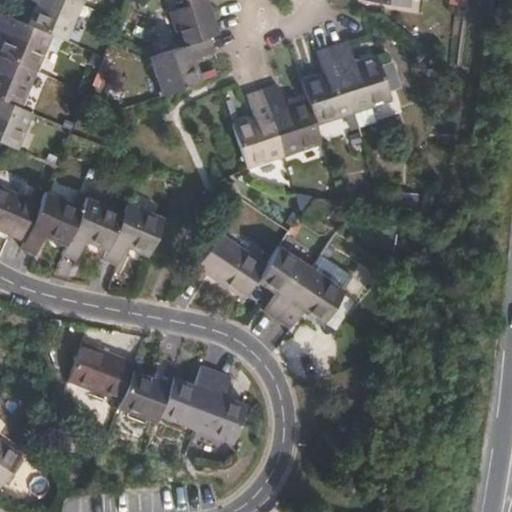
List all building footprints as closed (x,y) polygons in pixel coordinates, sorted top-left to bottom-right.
[(63,40),(79,4),(70,0),(30,0),(35,2),(26,24),(52,35),(63,40)] [(180,47),(209,37),(219,34),(215,21),(214,19),(212,12),(210,13),(205,0),(185,0),(188,6),(169,12),(180,47)] [(0,56),(36,72),(52,35),(26,24),(9,17),(0,37),(0,56)] [(193,60),(214,52),(209,37),(180,47),(148,57),(161,95),(200,82),(193,60)] [(346,41),(331,47),(352,113),(390,101),(375,56),(353,63),(346,41)] [(314,125),(352,113),(331,47),(315,51),(322,73),(300,80),(306,99),(314,125)] [(0,99),(21,108),(36,72),(0,56),(0,99)] [(321,144),(314,125),(306,99),(284,106),(277,85),(261,90),(283,156),(321,144)] [(245,168),(283,156),(261,90),(246,95),(253,117),(231,124),(245,168)] [(16,150),(32,113),(21,108),(0,99),(0,142),(3,144),(16,150)] [(0,230),(23,241),(39,203),(0,187),(0,230)] [(65,245),(73,225),(81,207),(44,192),(39,203),(23,241),(20,248),(35,255),(43,236),(65,245)] [(85,241),(106,250),(122,213),(85,197),(81,207),(73,225),(65,245),(61,254),(76,261),(85,241)] [(125,247),(147,256),(163,218),(126,203),(106,250),(102,259),(117,266),(125,247)] [(253,283),(266,265),(218,233),(195,267),(243,298),(253,283)] [(277,320),(311,269),(278,247),(266,265),(255,280),(274,293),(263,310),(277,320)] [(344,290),(311,269),(277,320),(290,329),(302,311),(321,324),(344,290)] [(134,363),(81,342),(66,381),(119,401),(131,370),(134,363)] [(131,370),(119,401),(116,408),(153,422),(156,415),(171,377),(176,365),(160,359),(152,378),(131,370)] [(192,385),(171,377),(156,415),(194,429),(215,372),(199,365),(192,385)] [(230,377),(215,372),(194,429),(231,443),(245,404),(223,396),(230,377)] [(0,486),(21,456),(0,441),(0,486)]
